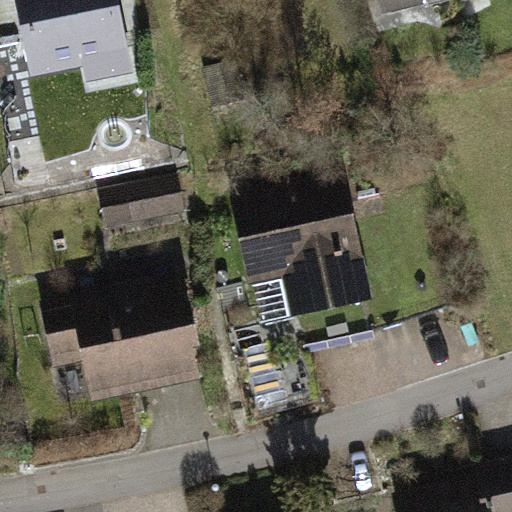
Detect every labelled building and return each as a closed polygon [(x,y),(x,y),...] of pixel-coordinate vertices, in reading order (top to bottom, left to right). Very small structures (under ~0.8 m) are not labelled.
[(118,0),(0,0),(0,50),(22,46),(29,78),(83,67),(87,85),(134,76),(118,0)] [(382,0),(387,18),(426,8),(423,0),(382,0)] [(181,174),(99,191),(107,232),(189,216),(181,174)] [(346,175),(235,199),(253,281),(291,273),(299,310),(371,294),(346,175)] [(179,275),(44,303),(58,372),(85,367),(91,398),(200,376),(179,275)] [(467,481),(385,497),(387,511),(511,511),(511,460),(464,470),(467,481)]
